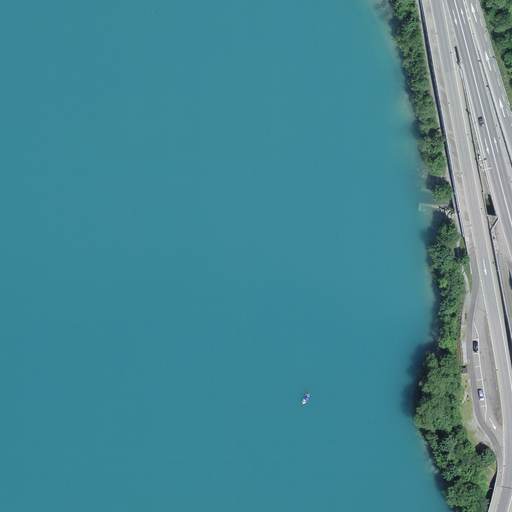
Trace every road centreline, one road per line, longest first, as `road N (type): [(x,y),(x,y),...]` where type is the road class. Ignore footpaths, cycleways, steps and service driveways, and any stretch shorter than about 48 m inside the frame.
road 1 (primary): [(435,0),(507,393),(503,511)]
road 2 (trunk): [(511,223),(477,85)]
